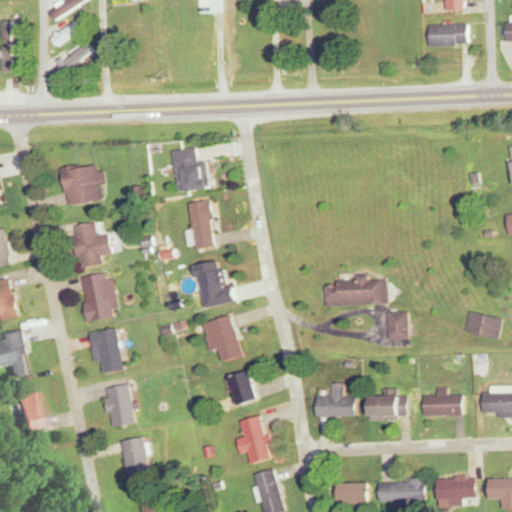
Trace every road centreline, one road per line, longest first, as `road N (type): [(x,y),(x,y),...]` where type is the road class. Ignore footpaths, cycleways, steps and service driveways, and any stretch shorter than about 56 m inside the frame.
road 1 (primary): [(0,113),(511,95)]
road 2 (residential): [(241,106),(320,511)]
road 3 (residential): [(15,113),(101,511)]
road 4 (residential): [(305,449),(511,442)]
